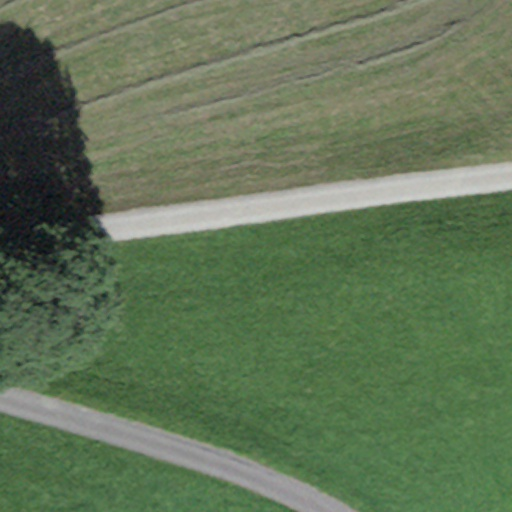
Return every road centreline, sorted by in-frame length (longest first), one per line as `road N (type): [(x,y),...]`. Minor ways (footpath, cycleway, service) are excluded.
road 1 (track): [(511,169),(0,243)]
road 2 (track): [(0,397),(271,482),(331,511)]
